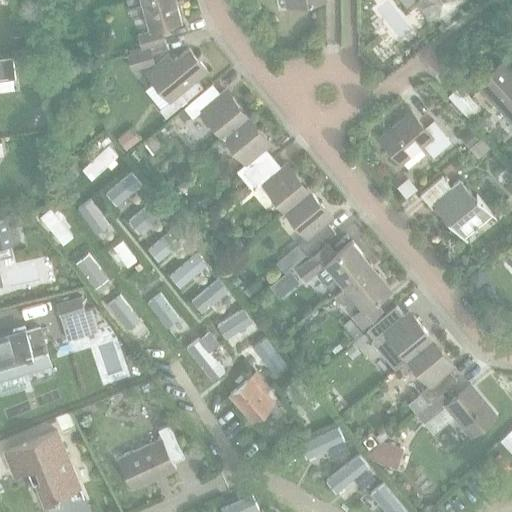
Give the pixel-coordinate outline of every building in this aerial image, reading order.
[(141,48),(164,41),(159,23),(180,17),(176,3),(183,1),(182,0),(149,0),(129,6),(131,15),(145,11),(150,30),(136,34),(141,48)] [(416,0),(429,15),(448,0),(416,0)] [(164,41),(141,48),(126,52),(131,68),(148,63),(152,60),(148,46),(164,41)] [(196,79),(207,69),(188,46),(171,60),(165,54),(145,71),(168,100),(159,108),(165,115),(202,85),(196,79)] [(0,78),(14,76),(11,54),(0,55),(0,78)] [(476,82),(511,121),(511,69),(502,59),(476,82)] [(223,135),(248,114),(229,92),(224,97),(212,83),(184,106),(192,116),(201,109),(204,112),(201,114),(201,119),(206,124),(210,125),(212,123),(223,135)] [(447,94),(465,114),(476,103),(459,84),(447,94)] [(432,120),(423,127),(411,111),(380,137),(401,162),(423,144),(432,156),(450,142),(432,120)] [(239,184),(244,179),(272,156),(260,141),(266,136),(248,114),(223,135),(244,161),(236,169),(238,171),(233,175),(233,180),(235,183),(239,184)] [(117,154),(108,144),(81,168),(90,178),(117,154)] [(284,209),(309,188),(291,166),(285,171),(272,156),(244,179),(254,191),(263,183),(284,209)] [(113,202),(140,178),(132,169),(105,192),(113,202)] [(458,179),(449,186),(441,176),(418,194),(428,206),(433,202),(461,236),(490,212),(475,194),(472,196),(458,179)] [(309,188),(284,209),(306,236),(297,243),(306,254),(334,230),(322,215),(327,211),(309,188)] [(153,196),(125,219),(135,231),(163,208),(153,196)] [(108,220),(92,197),(80,204),(96,228),(108,220)] [(40,215),(62,243),(72,235),(50,207),(40,215)] [(17,220),(7,222),(6,218),(0,219),(0,245),(11,244),(10,239),(20,237),(17,220)] [(185,236),(175,224),(147,246),(157,258),(185,236)] [(111,245),(127,264),(138,256),(122,236),(111,245)] [(333,294),(370,263),(351,240),(334,254),(326,244),(306,261),(296,269),(305,279),(315,271),(324,283),(333,294)] [(198,248),(169,271),(179,284),(208,262),(198,248)] [(74,260),(94,285),(107,275),(88,250),(74,260)] [(370,263),(333,294),(342,304),(352,295),(361,307),(352,315),(360,326),(380,310),(372,300),(389,286),(370,263)] [(281,282),(283,285),(295,275),(288,267),(277,277),(278,278),(274,282),(277,285),(281,282)] [(202,307),(225,287),(217,276),(192,297),(202,307)] [(108,301),(126,326),(136,319),(126,304),(128,302),(125,298),(122,300),(118,294),(108,301)] [(90,307),(84,309),(80,297),(56,304),(69,348),(78,345),(76,337),(98,330),(90,307)] [(255,320),(242,302),(232,310),(245,327),(255,320)] [(397,365),(407,357),(431,337),(413,315),(408,319),(395,304),(366,328),(367,329),(365,331),(371,338),(373,336),(397,365)] [(342,323),(354,338),(362,332),(350,317),(342,323)] [(42,338),(29,342),(26,331),(0,337),(0,374),(49,361),(42,338)] [(285,360),(264,335),(254,344),(274,369),(285,360)] [(428,402),(441,391),(457,378),(445,363),(450,359),(431,337),(407,357),(429,384),(419,392),(428,402)] [(229,393),(254,422),(275,403),(266,393),(270,389),(254,371),(229,393)] [(319,403),(298,378),(286,388),(307,413),(319,403)] [(441,391),(428,402),(415,412),(424,423),(446,405),(471,435),(495,415),(469,383),(448,400),(441,391)] [(162,473),(162,474),(176,468),(173,461),(184,456),(169,424),(157,429),(161,437),(118,457),(131,487),(162,473)] [(346,442),(341,428),(299,442),(304,456),(346,442)] [(58,494),(79,486),(56,429),(5,450),(15,473),(30,467),(44,502),(59,496),(58,494)] [(370,464),(360,453),(327,482),(337,493),(370,464)] [(389,511),(410,511),(381,481),(370,491),(389,511)] [(218,505),(221,511),(246,511),(257,508),(250,492),(218,505)]
